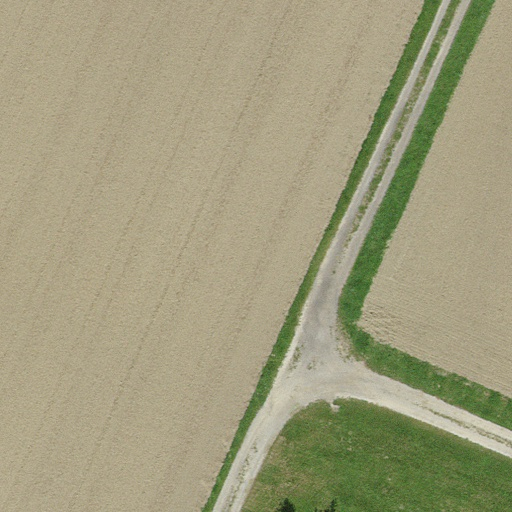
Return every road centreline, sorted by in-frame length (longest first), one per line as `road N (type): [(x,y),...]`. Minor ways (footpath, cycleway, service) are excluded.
road 1 (track): [(235,511),(459,0)]
road 2 (track): [(303,356),(511,443)]
